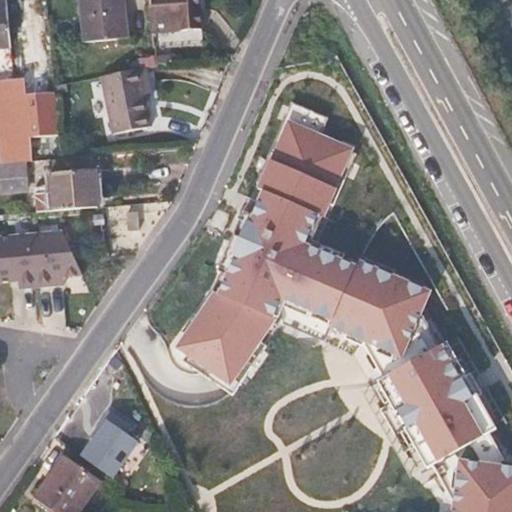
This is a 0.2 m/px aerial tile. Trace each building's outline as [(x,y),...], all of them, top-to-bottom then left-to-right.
[(126,25),(123,0),(92,0),(97,33),(120,31),(120,26),(126,25)] [(149,0),(153,35),(202,31),(199,0),(149,0)] [(0,47),(11,47),(7,4),(0,4),(0,47)] [(151,97),(145,67),(101,77),(113,135),(152,126),(146,99),(151,97)] [(61,160),(55,93),(0,98),(0,148),(1,165),(61,160)] [(362,144),(293,101),(215,285),(170,350),(234,394),(285,308),(400,361),(431,285),(325,240),(362,144)] [(99,208),(96,172),(49,175),(50,195),(35,195),(37,214),(99,208)] [(64,233),(33,236),(37,285),(55,283),(54,276),(65,275),(82,273),(64,233)] [(33,236),(0,238),(0,282),(20,281),(20,286),(37,285),(33,236)] [(54,276),(55,283),(65,282),(65,275),(54,276)] [(448,338),(386,369),(430,458),(492,427),(448,338)] [(127,429),(128,412),(88,411),(88,427),(127,429)] [(456,511),(511,511),(511,461),(462,456),(456,511)] [(55,511),(81,511),(102,484),(64,457),(35,498),(55,511)]
